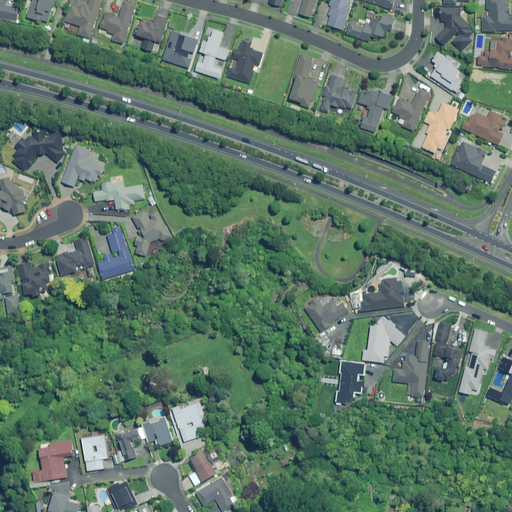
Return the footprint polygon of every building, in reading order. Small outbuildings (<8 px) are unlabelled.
[(0,0),(0,18),(4,20),(16,22),(19,9),(4,6),(6,1),(0,0)] [(32,0),(27,17),(35,20),(50,25),(57,0),(32,0)] [(89,0),(88,3),(78,0),(71,0),(70,4),(64,22),(80,26),(77,35),(84,37),(82,42),(88,44),(101,0),(89,0)] [(101,28),(107,30),(107,33),(114,35),(112,40),(123,44),(136,4),(124,0),(119,16),(106,12),(101,28)] [(301,0),(301,3),(303,3),(299,14),(310,18),(316,0),(301,0)] [(349,0),(331,0),(330,5),(331,5),(329,14),(331,15),(327,25),(343,30),(350,7),(348,6),(349,0)] [(360,0),(392,10),(395,0),(360,0)] [(511,17),(508,18),(508,0),(486,0),(486,10),(489,10),(489,17),(482,17),(483,31),(511,30),(511,17)] [(451,43),(456,47),(455,49),(460,54),(462,52),(463,51),(473,41),(469,38),(473,33),(470,30),(472,28),(460,17),(460,8),(441,8),(441,22),(446,22),(446,28),(436,38),(446,48),(451,43)] [(395,19),(382,15),(381,20),(372,17),(370,26),(365,24),(363,29),(357,27),(358,24),(350,22),(346,35),(369,42),(372,34),(383,38),(385,33),(390,34),(395,19)] [(142,20),(140,27),(136,26),(133,35),(144,38),(141,48),(154,52),(157,42),(160,43),(165,25),(167,19),(156,16),(154,23),(142,20)] [(224,33),(207,27),(204,36),(209,37),(207,43),(203,41),(199,52),(206,54),(203,64),(198,62),(195,71),(218,79),(221,70),(212,67),(216,58),(225,61),(229,51),(219,48),(224,33)] [(183,35),(172,32),(162,60),(188,68),(198,40),(183,35)] [(495,69),(495,68),(499,68),(499,69),(511,70),(511,58),(510,58),(511,45),(511,39),(502,38),(502,42),(497,41),(497,49),(491,48),(491,52),(485,52),(485,56),(479,56),(478,65),(484,66),(484,68),(495,69)] [(249,44),(242,41),(239,52),(235,51),(233,58),(239,60),(236,69),(230,68),(227,77),(250,84),(254,72),(252,71),(254,65),(259,66),(263,53),(248,49),(249,44)] [(435,69),(431,76),(452,91),(452,90),(457,94),(462,86),(460,85),(466,76),(460,72),(463,67),(452,59),(446,56),(445,57),(438,53),(434,67),(435,69)] [(302,106),(309,108),(312,100),(314,101),(318,86),(313,85),(315,80),(308,77),(312,64),(311,63),(313,58),(301,54),(293,79),(296,80),(290,99),(303,104),(302,106)] [(343,79),(332,76),(329,86),(327,86),(323,98),(324,98),(321,111),(329,113),(331,105),(345,109),(346,108),(352,109),(356,93),(347,90),(348,89),(341,87),(343,79)] [(391,112),(399,116),(398,118),(404,121),(402,126),(413,131),(430,94),(419,89),(412,104),(398,97),(391,112)] [(370,93),(362,91),(358,103),(371,107),(367,118),(364,117),(361,128),(375,133),(383,108),(388,110),(393,97),(380,93),(380,94),(371,91),(370,93)] [(443,103),(438,113),(436,112),(435,115),(429,112),(424,122),(430,125),(426,133),(428,134),(422,148),(435,153),(437,148),(442,150),(448,137),(444,135),(447,129),(450,130),(458,110),(443,103)] [(478,114),(472,115),(469,122),(465,120),(461,128),(499,145),(504,135),(498,133),(500,129),(502,130),(506,122),(502,120),(503,117),(490,111),(487,118),(478,114)] [(12,161),(24,171),(27,168),(28,169),(35,161),(34,160),(38,156),(46,155),(58,165),(66,153),(63,151),(62,137),(49,138),(46,138),(47,131),(34,131),(34,137),(29,136),(25,140),(22,138),(15,146),(18,149),(13,155),(15,157),(12,161)] [(477,148),(463,141),(458,153),(456,152),(451,165),(491,184),(496,172),(482,165),(485,160),(483,159),(484,157),(485,158),(486,155),(485,154),(487,151),(478,147),(477,148)] [(84,181),(85,180),(92,182),(92,181),(95,182),(98,176),(100,177),(103,168),(92,164),(94,159),(89,157),(91,151),(76,145),(62,183),(75,187),(77,179),(84,181)] [(11,208),(13,217),(27,213),(24,205),(28,197),(24,195),(22,189),(11,183),(9,177),(0,179),(0,188),(1,191),(0,190),(0,208),(2,208),(9,212),(11,208)] [(111,184),(111,182),(101,184),(102,191),(93,192),(95,202),(106,200),(106,201),(114,200),(116,210),(124,209),(124,210),(130,209),(129,205),(134,205),(134,201),(145,199),(142,185),(124,188),(123,182),(111,184)] [(152,214),(150,211),(146,213),(144,210),(131,217),(138,229),(141,236),(136,238),(135,244),(138,245),(136,253),(147,257),(151,243),(159,239),(164,242),(171,238),(158,211),(152,214)] [(126,245),(120,226),(111,229),(113,233),(107,235),(112,254),(119,252),(120,256),(113,259),(111,253),(104,256),(105,261),(98,263),(103,280),(136,270),(128,244),(126,245)] [(75,241),(77,251),(64,255),(63,254),(56,256),(62,276),(72,273),(77,272),(78,271),(77,267),(85,265),(86,268),(94,265),(87,238),(75,241)] [(51,283),(47,263),(39,265),(39,268),(32,269),(31,263),(16,266),(19,280),(22,280),(25,296),(33,294),(33,297),(43,295),(42,292),(49,291),(48,284),(51,283)] [(18,295),(14,296),(12,284),(15,283),(13,274),(10,274),(9,273),(0,272),(0,300),(5,301),(6,303),(8,314),(21,312),(18,295)] [(404,297),(406,296),(405,288),(402,288),(401,281),(396,281),(396,278),(391,278),(383,279),(384,283),(380,283),(382,292),(365,294),(365,300),(361,300),(363,311),(397,307),(405,306),(404,297)] [(320,303),(317,298),(310,303),(311,305),(306,309),(321,332),(332,325),(331,323),(349,312),(343,303),(337,306),(333,300),(330,302),(327,298),(320,303)] [(394,327),(395,325),(390,320),(389,322),(383,317),(375,326),(370,326),(367,351),(363,351),(363,360),(384,363),(384,356),(388,357),(390,340),(397,346),(405,337),(394,327)] [(461,357),(464,348),(447,343),(451,326),(440,322),(436,340),(437,341),(434,355),(445,358),(445,357),(451,359),(448,367),(444,370),(438,368),(435,378),(445,381),(446,378),(456,373),(457,367),(460,368),(461,363),(458,362),(460,356),(461,357)] [(493,360),(496,351),(488,349),(489,347),(484,346),(487,333),(475,329),(469,352),(472,352),(467,368),(466,367),(459,392),(470,395),(472,390),(478,391),(483,369),(487,370),(490,360),(493,360)] [(415,354),(405,353),(404,361),(402,361),(401,369),(394,368),(392,382),(408,384),(406,395),(424,398),(431,341),(417,339),(415,354)] [(498,370),(509,374),(511,365),(511,361),(503,358),(498,370)] [(342,404),(346,404),(355,397),(355,393),(362,394),(363,384),(358,384),(359,376),(365,377),(366,364),(341,361),(339,374),(342,374),(340,391),(337,391),(336,404),(341,405),(342,404)] [(208,374),(206,367),(200,368),(202,376),(208,374)] [(511,374),(503,394),(491,388),(487,397),(510,407),(511,401),(511,374)] [(155,385),(151,380),(147,384),(151,388),(155,385)] [(460,398),(454,401),(459,411),(465,408),(460,398)] [(180,406),(173,409),(179,429),(180,429),(185,442),(200,437),(197,429),(209,425),(201,403),(181,410),(180,406)] [(172,442),(166,418),(160,420),(160,421),(151,424),(151,423),(144,424),(149,443),(156,441),(157,447),(172,442)] [(121,451),(124,461),(136,458),(131,443),(141,440),(138,429),(118,435),(122,451),(121,451)] [(86,463),(103,460),(103,459),(108,459),(104,436),(82,440),(86,463)] [(75,460),(72,441),(39,446),(43,470),(33,472),(35,483),(67,478),(64,462),(75,460)] [(220,460),(213,448),(204,453),(191,459),(198,472),(189,476),(195,486),(217,475),(211,465),(220,460)] [(124,461),(121,451),(117,452),(118,454),(112,456),(115,464),(124,461)] [(103,460),(86,463),(87,471),(104,469),(103,460)] [(236,495),(233,496),(222,478),(196,493),(204,506),(216,499),(222,511),(224,511),(238,504),(241,502),(236,495)] [(123,511),(139,505),(128,480),(107,489),(117,510),(113,511),(123,511)] [(69,482),(49,485),(52,500),(49,511),(51,511),(78,511),(81,504),(70,501),(71,496),(69,482)]
